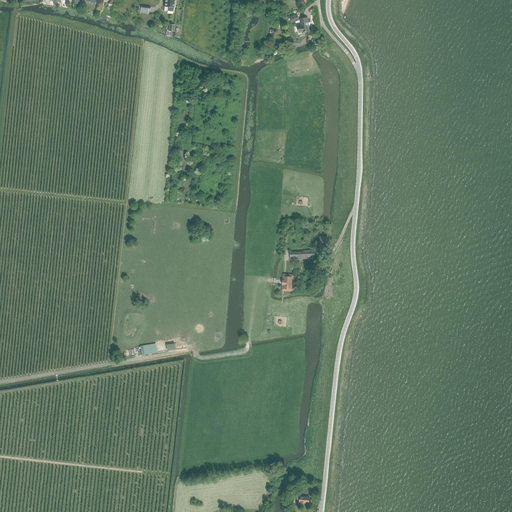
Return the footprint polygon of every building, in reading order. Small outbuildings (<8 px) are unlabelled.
[(164,0),(164,7),(168,7),(167,11),(173,12),(173,8),(174,8),(174,0),(164,0)] [(290,17),(292,23),(299,20),(297,14),(290,17)] [(299,32),(310,31),(308,17),(301,18),(302,25),(299,25),(299,32)] [(304,252),(290,252),(290,259),(315,258),(315,251),(311,251),(311,250),(304,251),(304,252)] [(283,279),(282,285),(284,285),(284,289),(294,289),(295,276),(285,276),(285,280),(283,279)]
